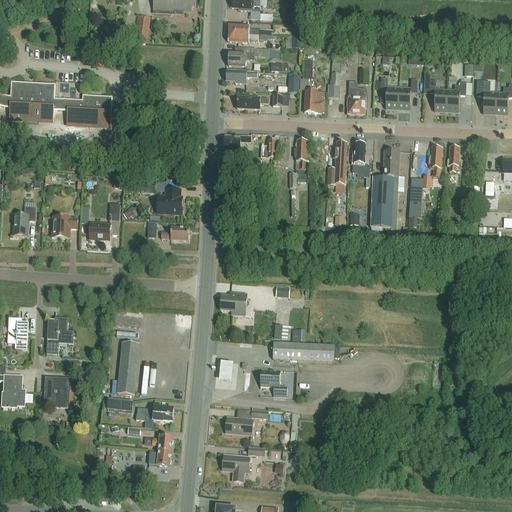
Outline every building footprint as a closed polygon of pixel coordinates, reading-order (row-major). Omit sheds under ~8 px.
[(154,0),(153,14),(184,16),(185,13),(193,14),(193,9),(196,9),(197,0),(154,0)] [(232,4),(232,6),(232,7),(232,10),(240,10),(240,13),(252,13),(263,14),(263,8),(267,9),(268,2),(233,0),(232,0),(233,3),(232,4)] [(148,43),(151,19),(139,17),(135,41),(148,43)] [(294,17),(294,25),(305,25),(305,18),(294,17)] [(230,35),(273,37),(274,32),(251,31),(251,28),(230,27),(230,35)] [(273,43),(273,37),(230,35),(229,44),(250,45),(250,42),(273,43)] [(294,40),(294,49),(306,49),(306,40),(294,40)] [(253,50),(252,56),(245,56),(245,55),(230,55),(229,68),(246,69),(247,62),(255,63),(255,59),(270,60),(270,52),(257,51),(257,50),(253,50)] [(340,87),(341,67),(345,67),(346,55),(334,55),(332,87),(329,87),(329,100),(340,100),(340,87)] [(313,82),(314,64),(304,64),(303,81),(313,82)] [(274,65),(274,73),(283,74),(283,65),(274,65)] [(474,79),(474,67),(465,67),(465,78),(474,79)] [(228,73),(227,84),(236,84),(236,85),(247,86),(247,79),(258,80),(259,74),(228,73)] [(369,86),(370,73),(360,73),(360,86),(369,86)] [(300,96),(300,78),(289,77),(288,95),(300,96)] [(485,95),(486,84),(478,83),(477,99),(485,99),(485,95)] [(0,106),(5,108),(11,109),(10,121),(54,123),(55,111),(68,112),(67,126),(111,129),(113,99),(84,97),(83,102),(55,100),(56,86),(12,84),(11,98),(5,97),(0,95),(0,106)] [(358,85),(350,84),(348,116),(365,117),(367,90),(358,90),(358,85)] [(455,94),(448,93),(447,115),(459,115),(460,98),(466,98),(467,85),(461,84),(461,88),(455,88),(455,94)] [(497,96),(496,117),(508,118),(509,101),(511,100),(511,87),(510,87),(509,91),(504,90),(504,96),(497,96)] [(388,90),(388,94),(387,111),(399,112),(399,91),(388,90)] [(399,91),(399,112),(411,112),(412,95),(412,91),(399,91)] [(306,92),(305,114),(317,115),(317,114),(325,115),(326,96),(318,95),(318,93),(306,92)] [(448,93),(437,93),(436,97),(435,114),(447,115),(448,93)] [(485,95),(485,99),(484,116),(496,117),(497,96),(485,95)] [(274,96),(273,108),(283,109),(284,97),(274,96)] [(236,103),(236,107),(238,108),(238,111),(260,112),(261,106),(269,106),(270,100),(238,99),(238,101),(236,103)] [(226,138),(225,154),(241,155),(241,145),(251,145),(252,139),(226,138)] [(276,159),(276,142),(269,142),(268,148),(262,148),(262,159),(270,159),(276,159)] [(296,150),(295,159),(297,159),(297,162),(300,162),(300,172),(307,172),(308,143),(307,143),(306,142),(303,142),(302,143),(301,143),(301,146),(298,146),(298,149),(296,150)] [(341,145),(337,144),(337,152),(335,152),(335,155),(334,156),(335,158),(334,161),(337,161),(336,171),(329,171),(328,187),(336,187),(336,186),(346,187),(347,165),(346,165),(348,145),(346,145),(344,144),(341,145)] [(353,154),(353,166),(354,167),(353,175),(358,175),(358,178),(367,179),(366,189),(372,189),(373,178),(370,178),(371,167),(365,167),(366,146),(356,146),(356,153),(353,154)] [(430,159),(429,166),(431,166),(431,171),(434,171),(434,179),(440,180),(442,154),(443,151),(441,151),(440,149),(437,149),(436,150),(432,150),(432,158),(430,159)] [(448,163),(448,169),(450,169),(450,175),(456,175),(456,169),(459,169),(460,150),(451,150),(450,162),(448,163)] [(400,154),(385,154),(384,172),(385,172),(385,179),(399,180),(400,154)] [(511,160),(504,161),(503,175),(505,175),(504,183),(511,183),(511,160)] [(397,230),(399,180),(374,179),(372,229),(397,230)] [(418,220),(420,220),(423,181),(412,181),(410,219),(418,220)] [(133,183),(133,192),(142,192),(142,186),(142,183),(133,183)] [(486,198),(494,198),(495,185),(486,184),(486,198)] [(142,195),(156,195),(156,186),(142,186),(142,192),(142,195)] [(158,215),(182,216),(183,200),(180,200),(181,192),(167,192),(167,199),(159,199),(158,215)] [(110,223),(111,223),(111,226),(91,225),(90,241),(110,242),(111,236),(120,237),(121,206),(111,206),(110,223)] [(36,223),(37,209),(26,208),(26,216),(13,216),(12,237),(28,238),(29,223),(36,223)] [(129,211),(124,215),(127,220),(132,217),(133,218),(138,215),(133,208),(128,211),(129,211)] [(351,215),(350,227),(360,227),(360,216),(351,215)] [(53,218),(52,239),(70,240),(71,231),(78,231),(79,220),(53,218)] [(335,227),(346,227),(346,221),(344,221),(344,219),(336,218),(335,227)] [(410,219),(410,230),(417,230),(418,220),(410,219)] [(157,240),(157,225),(149,225),(149,240),(157,240)] [(189,243),(190,230),(172,229),(172,235),(162,234),(162,241),(172,241),(172,242),(189,243)] [(290,290),(277,289),(276,299),(290,300),(290,290)] [(246,318),(248,296),(231,295),(231,299),(222,298),(221,313),(232,314),(232,317),(246,318)] [(141,330),(142,317),(118,315),(117,327),(141,330)] [(27,352),(29,323),(22,323),(22,322),(19,322),(19,321),(10,320),(8,345),(16,346),(16,351),(27,352)] [(49,321),(47,356),(59,357),(60,345),(74,346),(74,343),(75,333),(68,333),(69,320),(59,320),(59,321),(56,321),(49,321)] [(135,397),(140,346),(124,344),(119,396),(135,397)] [(334,364),(335,348),(274,345),(273,361),(334,364)] [(218,383),(231,384),(232,365),(220,364),(218,383)] [(281,372),(262,371),(261,389),(274,389),(274,398),(287,399),(288,389),(280,389),(281,372)] [(0,377),(0,382),(4,383),(4,394),(3,394),(2,409),(18,410),(18,407),(25,408),(26,392),(23,391),(23,379),(0,377)] [(45,389),(44,408),(47,408),(69,409),(70,380),(58,380),(58,389),(45,389)] [(133,414),(135,404),(110,401),(109,412),(133,414)] [(173,425),(175,410),(156,409),(155,411),(139,410),(138,422),(146,422),(145,430),(153,431),(154,423),(173,425)] [(252,419),(268,421),(269,413),(253,412),(252,419)] [(253,437),(254,422),(228,420),(226,435),(253,437)] [(142,430),(129,429),(129,436),(142,437),(142,430)] [(280,442),(282,445),(287,445),(289,442),(289,437),(287,434),(282,433),(280,436),(280,442)] [(160,452),(172,453),(173,438),(161,437),(161,441),(153,440),(153,447),(160,447),(160,452)] [(265,458),(265,451),(249,449),(249,457),(265,458)] [(171,468),(172,453),(160,452),(159,456),(152,456),(152,462),(159,463),(158,467),(171,468)] [(224,457),(223,473),(235,474),(234,484),(243,484),(244,474),(249,475),(251,460),(224,457)] [(133,475),(145,476),(145,467),(134,466),(133,475)] [(277,466),(276,475),(283,476),(284,466),(277,466)]
